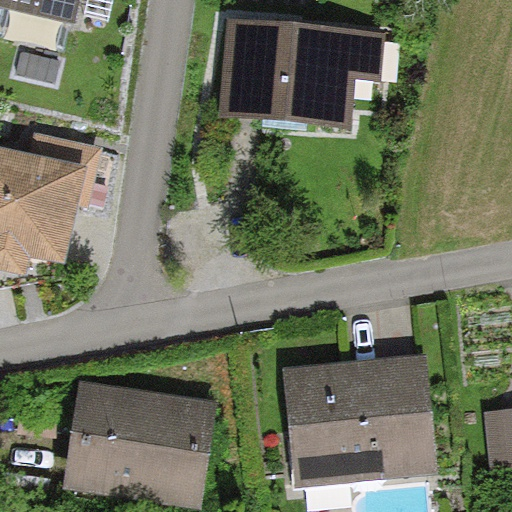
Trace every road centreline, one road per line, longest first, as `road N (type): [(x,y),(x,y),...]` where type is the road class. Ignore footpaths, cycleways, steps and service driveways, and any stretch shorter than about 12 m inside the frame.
road 1 (residential): [(127,326),(511,258)]
road 2 (residential): [(127,326),(172,0)]
road 3 (residential): [(0,350),(127,326)]
